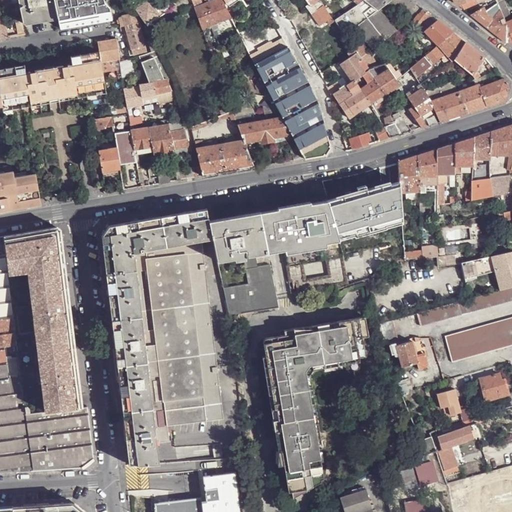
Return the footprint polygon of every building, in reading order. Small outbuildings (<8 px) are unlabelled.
[(18,0),(23,21),(57,16),(53,0),(18,0)] [(103,0),(53,0),(57,16),(60,28),(111,20),(109,6),(103,1),(103,0)] [(222,0),(214,0),(195,8),(203,28),(211,25),(217,23),(218,22),(224,20),(232,17),(228,10),(223,1),(222,0)] [(307,7),(319,25),(327,20),(331,16),(325,7),(323,4),(320,0),(317,0),(310,5),(307,7)] [(334,20),(345,35),(347,33),(356,26),(378,10),(390,0),(361,0),(359,2),(360,2),(346,11),(333,19),(334,20)] [(356,26),(372,49),(378,44),(380,43),(382,41),(385,39),(396,31),(397,30),(383,12),(391,6),(390,4),(394,2),(397,6),(401,3),(404,6),(411,11),(417,4),(412,0),(390,0),(378,10),(356,26)] [(467,6),(468,9),(480,3),(478,0),(474,0),(465,4),(466,6),(467,6)] [(473,16),(508,44),(511,44),(511,34),(508,24),(506,21),(505,18),(499,3),(498,0),(473,16)] [(499,3),(505,18),(508,17),(511,16),(505,0),(499,3)] [(155,6),(159,13),(163,10),(159,3),(155,6)] [(333,19),(335,12),(329,5),(325,7),(331,16),(333,19)] [(141,15),(147,26),(161,16),(159,13),(155,6),(154,6),(141,15)] [(335,12),(333,19),(346,11),(343,6),(335,12)] [(430,14),(423,8),(412,22),(419,27),(421,25),(430,14)] [(232,9),(228,10),(232,17),(236,15),(232,9)] [(11,13),(4,14),(6,23),(8,30),(9,37),(15,36),(14,29),(11,13)] [(146,51),(138,14),(124,15),(124,16),(126,25),(127,29),(130,41),(133,54),(146,51)] [(430,14),(421,25),(426,30),(438,20),(430,14)] [(438,45),(454,32),(438,20),(426,30),(425,31),(437,44),(438,45)] [(24,21),(16,23),(19,35),(26,34),(25,27),(24,23),(24,21)] [(399,35),(396,31),(385,39),(388,43),(399,35)] [(466,42),(454,32),(438,45),(441,50),(452,61),(454,59),(466,42)] [(282,37),(269,44),(275,54),(289,47),(282,37)] [(116,39),(99,42),(100,50),(102,58),(102,61),(120,59),(116,39)] [(159,49),(155,42),(150,45),(152,51),(157,50),(159,49)] [(466,42),(454,59),(471,75),(474,72),(484,57),(475,50),(466,42)] [(417,49),(423,58),(429,53),(422,45),(417,49)] [(296,143),(305,159),(315,157),(323,156),(330,145),(319,106),(307,80),(289,47),(275,54),(256,64),(269,89),(275,100),(276,104),(279,109),(283,117),(292,135),(294,137),(296,143)] [(423,58),(410,69),(415,77),(443,55),(440,51),(436,47),(436,48),(429,53),(423,58)] [(100,50),(72,55),(73,63),(102,58),(100,50)] [(152,51),(139,57),(142,66),(145,72),(150,83),(154,82),(171,79),(157,50),(152,51)] [(356,52),(352,54),(365,72),(369,70),(368,69),(375,67),(378,66),(369,51),(360,58),(356,52)] [(340,63),(353,81),(354,80),(362,74),(365,72),(352,54),(349,57),(340,63)] [(102,61),(102,58),(73,63),(69,64),(69,65),(63,66),(62,64),(37,69),(37,70),(30,71),(26,71),(0,75),(0,96),(2,105),(2,109),(12,107),(107,91),(102,61)] [(130,59),(120,62),(124,77),(135,74),(130,59)] [(225,59),(216,63),(218,67),(227,64),(225,59)] [(0,75),(26,71),(25,64),(0,68),(0,75)] [(374,77),(379,74),(375,67),(368,69),(369,70),(374,77)] [(379,74),(374,77),(385,93),(399,84),(396,80),(393,75),(388,68),(379,74)] [(401,76),(396,80),(399,84),(405,93),(420,84),(415,77),(410,69),(401,76)] [(365,72),(362,74),(365,79),(368,83),(360,88),(361,90),(370,103),(383,95),(385,93),(374,77),(369,70),(365,72)] [(481,77),(475,80),(476,80),(478,84),(490,80),(487,74),(486,73),(481,77)] [(171,79),(154,82),(156,94),(157,94),(158,100),(159,104),(166,102),(181,99),(173,79),(171,79)] [(368,83),(365,79),(357,84),(360,88),(368,83)] [(503,79),(480,86),(486,107),(496,103),(505,100),(510,86),(503,79)] [(340,104),(361,90),(360,88),(357,84),(354,80),(353,81),(348,85),(347,85),(340,89),(342,93),(335,98),(340,104)] [(427,95),(455,85),(453,82),(453,81),(445,84),(424,91),(427,95)] [(140,85),(140,86),(142,96),(156,94),(154,82),(150,83),(140,85)] [(337,82),(332,85),(335,91),(341,87),(337,82)] [(405,93),(408,97),(422,88),(420,84),(405,93)] [(458,92),(468,112),(480,109),(486,107),(480,86),(478,84),(458,92)] [(456,89),(455,85),(427,95),(431,101),(455,93),(454,90),(456,89)] [(125,89),(128,107),(144,104),(142,96),(140,86),(125,89)] [(408,97),(414,106),(420,116),(434,108),(431,101),(427,95),(424,91),(422,88),(408,97)] [(275,100),(269,89),(265,91),(270,100),(275,100)] [(340,89),(333,94),(335,98),(342,93),(340,89)] [(361,90),(340,104),(349,118),(370,103),(361,90)] [(455,93),(431,101),(434,108),(440,122),(457,116),(468,112),(458,92),(455,93)] [(142,96),(144,104),(158,100),(157,94),(156,94),(142,96)] [(166,102),(159,104),(161,111),(168,110),(166,102)] [(399,102),(394,106),(394,107),(398,112),(400,114),(405,110),(399,102)] [(233,107),(239,120),(252,117),(250,113),(254,111),(252,106),(248,108),(246,103),(233,107)] [(263,106),(264,112),(279,109),(276,104),(263,106)] [(222,115),(233,111),(231,105),(219,109),(222,115)] [(408,110),(421,127),(427,126),(420,116),(414,106),(408,110)] [(128,107),(115,109),(116,116),(129,113),(128,107)] [(440,122),(434,108),(420,116),(427,126),(434,124),(440,122)] [(214,118),(216,121),(230,116),(232,122),(236,121),(234,112),(233,111),(222,115),(214,118)] [(386,130),(390,138),(401,134),(411,131),(409,128),(400,114),(398,112),(395,113),(392,114),(394,120),(392,122),(385,125),(383,126),(386,130)] [(131,125),(142,123),(141,116),(134,117),(133,115),(129,116),(131,125)] [(383,118),(385,125),(392,122),(389,116),(383,118)] [(94,120),(96,129),(107,128),(108,136),(115,135),(112,117),(94,120)] [(244,141),(245,143),(261,140),(273,138),(292,135),(283,117),(238,125),(242,133),(243,138),(244,141)] [(206,121),(191,127),(192,131),(207,125),(206,121)] [(511,124),(491,132),(490,155),(509,155),(511,154),(511,124)] [(168,125),(149,128),(153,146),(153,151),(154,154),(175,150),(174,150),(170,132),(169,128),(168,125)] [(149,128),(132,130),(133,138),(134,146),(135,149),(153,146),(149,128)] [(186,130),(170,132),(174,150),(190,147),(186,130)] [(377,137),(379,141),(390,138),(386,130),(377,137)] [(474,137),(473,159),(477,159),(490,159),(490,155),(491,132),(474,137)] [(369,145),(365,134),(349,139),(350,143),(354,141),(357,149),(369,145)] [(474,137),(454,144),(454,166),(473,166),(473,159),(474,137)] [(221,145),(196,149),(203,176),(231,172),(254,168),(245,143),(244,141),(224,145),(221,145)] [(292,149),(294,161),(305,159),(296,143),(295,144),(296,147),(292,149)] [(454,144),(437,149),(437,174),(443,174),(446,174),(450,174),(454,174),(454,167),(454,166),(454,144)] [(99,151),(103,172),(120,169),(120,164),(117,148),(99,151)] [(437,149),(417,155),(419,177),(437,176),(437,174),(437,149)] [(175,150),(154,154),(155,157),(155,159),(176,156),(176,155),(175,150)] [(413,157),(398,162),(399,182),(400,192),(406,192),(419,191),(419,185),(419,177),(414,177),(413,157)] [(182,180),(188,179),(186,166),(179,167),(179,169),(182,180)] [(0,211),(41,204),(40,197),(35,170),(5,175),(0,175),(0,211)] [(160,184),(170,182),(167,170),(157,171),(160,184)] [(490,178),(492,196),(507,193),(510,175),(490,178)] [(437,184),(437,176),(419,177),(419,185),(423,185),(437,184)] [(492,196),(490,178),(472,181),(472,192),(472,200),(492,196)] [(399,182),(328,200),(261,211),(261,212),(269,253),(284,249),(287,267),(304,264),(327,260),(345,256),(344,254),(340,238),(403,222),(400,192),(399,182)] [(110,225),(102,236),(130,465),(160,462),(158,443),(170,441),(168,426),(224,419),(211,309),(203,240),(213,238),(210,221),(208,208),(110,225)] [(506,219),(511,217),(511,210),(500,213),(501,220),(506,219)] [(255,254),(268,252),(260,213),(260,212),(210,221),(213,238),(218,261),(242,257),(255,254)] [(18,349),(80,342),(67,234),(56,226),(4,236),(6,254),(18,349)] [(438,256),(437,249),(422,251),(422,258),(438,256)] [(422,258),(422,251),(405,253),(405,258),(405,260),(422,258)] [(511,251),(491,256),(495,271),(500,290),(511,287),(511,251)] [(18,349),(6,254),(0,254),(0,472),(3,472),(33,470),(30,441),(27,413),(26,413),(18,349)] [(279,308),(271,265),(258,268),(255,254),(242,257),(248,284),(223,289),(228,316),(257,312),(257,311),(279,308)] [(345,256),(327,260),(329,275),(347,272),(345,256)] [(491,256),(462,263),(465,279),(495,271),(491,256)] [(291,294),(307,279),(304,264),(287,267),(291,294)] [(349,283),(347,272),(329,275),(308,279),(307,279),(291,294),(349,284),(349,283)] [(220,278),(214,279),(218,302),(224,300),(220,278)] [(418,313),(422,327),(511,300),(511,287),(500,290),(470,299),(418,313)] [(373,354),(366,316),(285,330),(285,334),(267,337),(265,339),(264,341),(266,355),(263,356),(279,451),(278,465),(285,464),(289,490),(290,491),(291,491),(292,491),(294,497),(322,481),(322,479),(325,478),(319,444),(322,443),(310,373),(313,368),(339,364),(346,363),(347,367),(355,366),(359,361),(361,360),(360,356),(373,354)] [(511,316),(445,336),(452,362),(511,346),(511,316)] [(384,345),(398,342),(393,320),(380,324),(381,327),(380,328),(379,329),(379,332),(384,345)] [(421,339),(412,341),(417,363),(427,361),(421,339)] [(412,341),(396,345),(398,353),(401,367),(417,363),(412,341)] [(18,349),(26,413),(27,413),(34,413),(64,409),(87,406),(80,342),(18,349)] [(510,394),(506,379),(502,380),(500,373),(480,378),(480,379),(482,387),(486,401),(510,394)] [(461,412),(454,390),(437,395),(441,409),(445,408),(448,407),(451,415),(461,412)] [(505,408),(503,404),(489,409),(490,413),(505,408)] [(94,458),(87,406),(64,409),(66,425),(36,429),(38,440),(30,441),(33,470),(83,467),(94,458)] [(484,442),(511,432),(511,411),(511,408),(475,419),(476,423),(478,432),(481,431),(483,436),(484,442)] [(34,413),(36,429),(66,425),(64,409),(34,413)] [(30,441),(38,440),(36,429),(34,413),(27,413),(30,441)] [(475,438),(479,436),(478,432),(476,423),(472,425),(471,425),(475,438)] [(450,446),(475,438),(471,425),(439,437),(443,449),(450,446)] [(432,436),(420,441),(425,454),(436,450),(432,436)] [(459,473),(450,446),(443,449),(437,451),(440,461),(446,478),(459,473)] [(431,460),(416,465),(423,484),(438,479),(431,460)] [(381,465),(374,467),(377,484),(385,483),(381,465)] [(241,511),(237,472),(204,476),(207,497),(202,497),(159,502),(160,511),(241,511)] [(153,489),(181,487),(180,473),(172,473),(173,483),(166,483),(165,473),(152,474),(153,489)] [(394,477),(387,478),(388,490),(396,488),(394,477)] [(349,511),(371,505),(366,486),(341,494),(346,511),(349,511)] [(431,511),(428,498),(406,502),(408,511),(431,511)] [(83,511),(72,503),(36,505),(14,507),(13,507),(13,511),(83,511)]
